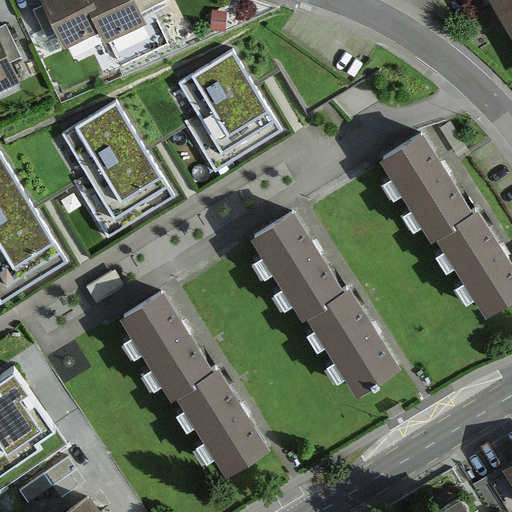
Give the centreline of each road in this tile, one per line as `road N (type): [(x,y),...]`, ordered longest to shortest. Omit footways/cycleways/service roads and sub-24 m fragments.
road 1 (residential): [(334,0),(435,47),(511,124)]
road 2 (tertiary): [(511,394),(348,497)]
